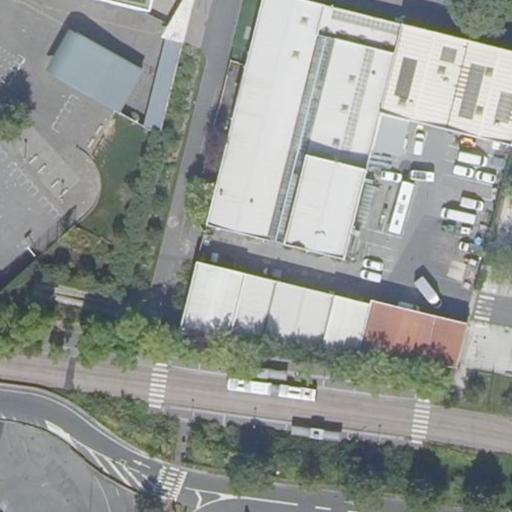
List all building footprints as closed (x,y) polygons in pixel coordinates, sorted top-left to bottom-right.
[(89,0),(148,14),(151,0),(89,0)] [(511,51),(303,0),(262,0),(206,226),(344,260),(372,148),(400,154),(408,121),(511,147),(511,51)] [(143,71),(68,29),(45,71),(120,113),(143,71)] [(284,348),(299,287),(197,263),(179,334),(284,348)] [(329,295),(299,287),(284,348),(315,351),(329,295)] [(363,303),(329,295),(315,351),(351,355),(363,303)] [(468,323),(367,299),(364,299),(363,303),(351,355),(353,355),(456,368),(468,323)] [(287,373),(238,366),(236,374),(286,381),(287,373)] [(342,434),(292,427),(291,435),(340,442),(342,434)]
